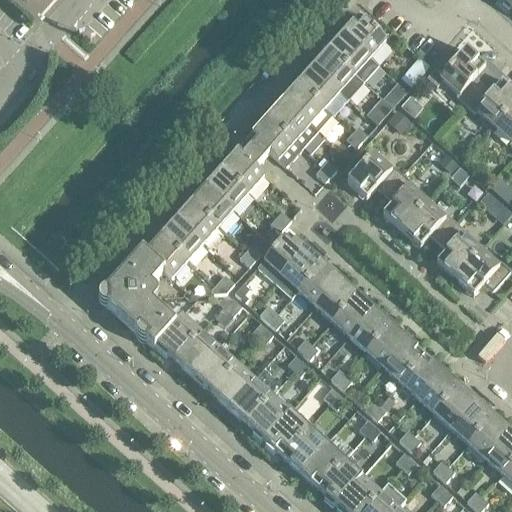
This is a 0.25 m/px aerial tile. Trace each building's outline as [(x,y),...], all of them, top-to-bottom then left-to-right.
[(511,0),(502,0),(501,1),(503,3),(501,5),(508,11),(510,9),(511,10),(511,0)] [(359,19),(343,37),(369,61),(385,43),(359,19)] [(379,70),(369,61),(343,37),(327,54),(364,87),(379,70)] [(455,100),(465,109),(483,88),(475,81),(485,70),(465,53),(463,55),(461,53),(455,59),(457,61),(440,81),(440,82),(437,86),(439,88),(442,84),(458,98),(455,100)] [(364,87),(327,54),(312,71),(339,95),(349,104),(364,87)] [(407,75),(416,84),(422,78),(413,69),(407,75)] [(339,95),(312,71),(297,88),(324,112),(339,95)] [(491,96),(483,88),(465,109),(474,117),(477,114),(492,128),(488,132),(490,134),(511,109),(511,94),(501,84),(491,96)] [(324,112),(297,88),(282,105),(308,129),(324,112)] [(392,112),(397,105),(388,97),(382,103),(392,112)] [(392,112),(382,103),(376,109),(386,118),(392,112)] [(406,104),(400,111),(411,121),(417,114),(406,104)] [(308,129),(282,105),(266,122),(293,146),(308,129)] [(511,109),(490,134),(492,136),(496,132),(511,146),(509,148),(511,151),(511,109)] [(376,117),(369,110),(363,116),(371,123),(376,117)] [(396,114),(388,124),(400,135),(409,125),(396,114)] [(293,146),(266,122),(251,140),(277,164),(293,146)] [(308,129),(293,146),(301,153),(316,136),(308,129)] [(351,137),(361,146),(367,139),(357,130),(351,137)] [(351,137),(346,143),(355,152),(361,146),(351,137)] [(451,142),(444,150),(454,160),(461,152),(451,142)] [(293,146),(277,164),(285,171),(301,153),(293,146)] [(376,191),(384,199),(402,179),(392,170),(390,172),(374,158),(378,154),(376,153),(373,157),(372,156),(354,176),(352,174),(346,181),(348,183),(346,185),(366,202),(376,191)] [(264,179),(237,155),(221,173),(248,197),(264,179)] [(457,169),(448,161),(441,169),(450,177),(457,169)] [(331,180),(336,173),(327,164),(321,171),(331,180)] [(331,180),(321,171),(315,177),(325,186),(331,180)] [(248,197),(221,173),(206,190),(232,214),(248,197)] [(460,189),(467,182),(458,173),(451,181),(460,189)] [(402,179),(384,199),(392,206),(382,217),(401,234),(430,201),(428,199),(424,203),(408,189),(411,187),(402,179)] [(495,184),(488,190),(495,196),(501,190),(495,184)] [(232,214),(206,190),(190,207),(217,231),(232,214)] [(430,201),(401,234),(419,251),(429,240),(438,247),(456,227),(446,218),(444,221),(428,207),(432,203),(430,201)] [(217,231),(190,207),(175,224),(202,248),(217,231)] [(285,230),(291,224),(281,215),(275,222),(285,230)] [(505,225),(509,221),(503,216),(499,220),(505,225)] [(285,230),(275,222),(270,228),(279,237),(285,230)] [(202,248),(175,224),(160,241),(187,265),(202,248)] [(456,227),(438,247),(446,254),(436,265),(455,282),(484,249),(482,247),(478,252),(462,238),(465,235),(456,227)] [(275,286),(305,253),(287,237),(257,271),(275,286)] [(187,265),(160,241),(145,257),(142,254),(141,255),(163,275),(171,283),(187,265)] [(255,264),(260,258),(251,249),(245,256),(255,264)] [(484,249),(455,282),(473,299),(483,288),(492,296),(510,275),(500,266),(497,269),(482,255),(486,251),(484,249)] [(292,302),(298,295),(322,268),(305,253),(275,286),(292,302)] [(141,255),(124,274),(102,299),(102,306),(152,351),(174,327),(151,306),(156,300),(156,296),(155,294),(150,290),(163,275),(141,255)] [(255,264),(245,256),(239,262),(249,271),(255,264)] [(322,268),(298,295),(315,310),(339,283),(322,268)] [(228,294),(234,287),(224,279),(219,285),(228,294)] [(339,283),(315,310),(332,325),(356,299),(339,283)] [(228,294),(219,285),(210,295),(213,297),(226,297),(228,294)] [(234,297),(240,303),(249,293),(243,287),(234,297)] [(356,299),(332,325),(349,341),(373,314),(356,299)] [(226,314),(234,305),(232,303),(220,303),(217,306),(226,314)] [(233,321),(241,311),(234,305),(226,314),(233,321)] [(269,328),(277,318),(271,312),(262,322),(269,328)] [(373,314),(349,341),(366,356),(390,329),(373,314)] [(269,328),(275,334),(284,324),(277,318),(269,328)] [(181,319),(174,327),(152,351),(153,352),(154,351),(165,360),(167,358),(174,364),(200,335),(181,319)] [(258,343),(266,333),(260,327),(251,337),(258,343)] [(390,329),(366,356),(383,371),(407,344),(390,329)] [(287,341),(296,350),(306,340),(298,331),(287,341)] [(264,349),(273,339),(266,333),(258,343),(264,349)] [(200,335),(174,364),(192,380),(218,352),(200,335)] [(303,358),(311,349),(304,343),(296,352),(303,358)] [(407,344),(383,371),(400,387),(424,360),(407,344)] [(303,358),(309,364),(317,354),(311,349),(303,358)] [(218,352),(192,380),(210,396),(235,368),(218,352)] [(293,375),(302,365),(296,360),(287,369),(293,375)] [(424,360),(400,387),(417,402),(441,375),(424,360)] [(300,381),(308,371),(302,365),(293,375),(300,381)] [(235,368),(210,396),(228,412),(253,384),(235,368)] [(336,389),(345,379),(339,373),(330,383),(336,389)] [(441,375),(417,402),(434,417),(458,390),(441,375)] [(336,389),(343,395),(351,385),(345,379),(336,389)] [(253,384),(228,412),(246,428),(271,400),(253,384)] [(458,390),(434,417),(451,432),(475,406),(458,390)] [(330,408),(338,398),(332,392),(323,402),(330,408)] [(336,413),(345,403),(338,398),(330,408),(336,413)] [(271,400),(246,428),(253,435),(251,437),(260,445),(262,443),(264,444),(289,416),(271,400)] [(371,420),(379,410),(373,404),(364,414),(371,420)] [(475,406),(451,432),(468,448),(492,421),(475,406)] [(371,420),(377,425),(386,416),(379,410),(371,420)] [(289,416),(264,444),(265,446),(263,448),(273,456),(275,454),(282,460),(307,432),(289,416)] [(492,421),(468,448),(485,463),(509,436),(492,421)] [(365,440),(374,430),(367,424),(359,434),(365,440)] [(371,445),(380,435),(374,430),(365,440),(371,445)] [(307,432),(282,460),(300,477),(325,448),(307,432)] [(405,450),(413,441),(407,435),(398,444),(405,450)] [(511,438),(509,436),(485,463),(502,478),(511,467),(511,438)] [(405,450),(411,456),(420,446),(413,441),(405,450)] [(325,448),(300,477),(318,493),(343,464),(325,448)] [(401,472),(410,462),(404,457),(395,466),(401,472)] [(408,478),(417,468),(410,462),(401,472),(408,478)] [(343,464),(318,493),(325,499),(323,501),(332,510),(334,507),(335,509),(361,480),(343,464)] [(439,481),(447,471),(441,465),(432,475),(439,481)] [(511,467),(502,478),(511,486),(511,467)] [(439,481),(445,486),(454,477),(447,471),(439,481)] [(361,480),(335,509),(337,510),(335,511),(364,511),(379,496),(361,480)] [(387,488),(379,496),(364,511),(397,511),(405,504),(387,488)] [(437,504),(446,494),(439,489),(431,498),(437,504)] [(443,510),(452,500),(446,494),(437,504),(443,510)] [(474,495),(466,505),(473,511),(481,502),(474,495)] [(481,502),(473,511),(482,511),(487,507),(481,502)]
